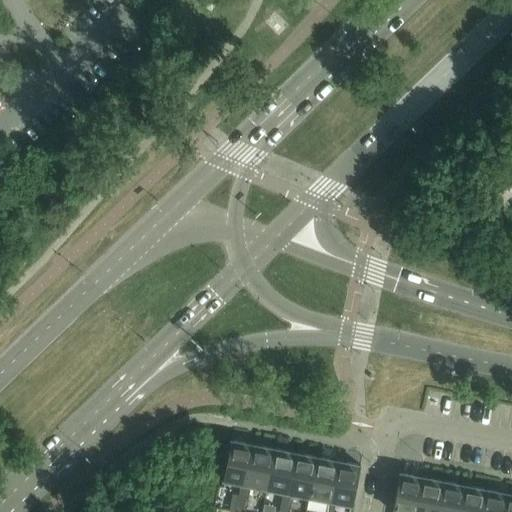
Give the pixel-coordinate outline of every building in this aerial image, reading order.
[(247,485),(254,445),(232,441),(224,481),(242,484),(247,485)] [(268,489),(275,449),(254,445),(247,485),(251,486),(268,489)] [(289,493),(296,453),(275,449),(268,489),(284,492),(289,493)] [(310,497),(318,457),(296,453),(289,493),(294,494),(310,497)] [(332,501),(339,461),(318,457),(310,497),(326,500),(332,501)] [(354,505),(361,466),(339,461),(332,501),(336,502),(354,505)] [(416,511),(423,477),(401,472),(393,511),(416,511)] [(438,511),(444,481),(423,477),(416,511),(438,511)] [(460,511),(465,485),(444,481),(438,511),(460,511)] [(249,498),(251,486),(247,485),(242,484),(239,496),(249,498)] [(482,511),(487,490),(465,485),(460,511),(482,511)] [(504,511),(508,494),(487,490),(482,511),(504,511)] [(291,506),(294,494),(289,493),(284,492),(282,504),(291,506)] [(247,509),(249,498),(239,496),(237,507),(247,509)] [(324,511),(334,511),(336,502),(332,501),(326,500),(324,511)]
